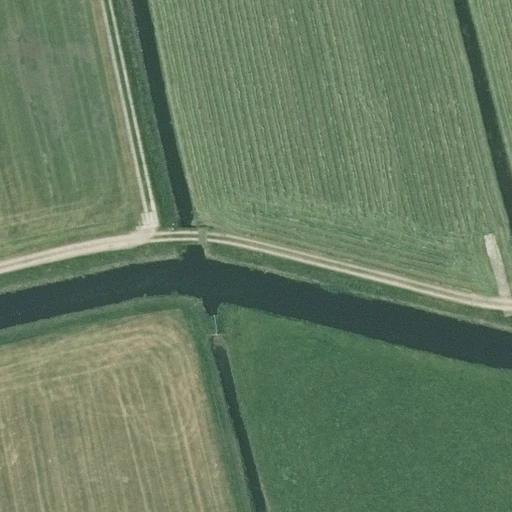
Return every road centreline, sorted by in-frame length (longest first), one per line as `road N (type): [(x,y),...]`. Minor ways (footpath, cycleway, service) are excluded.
road 1 (track): [(511,312),(227,242),(150,240),(0,272)]
road 2 (track): [(150,240),(105,0)]
